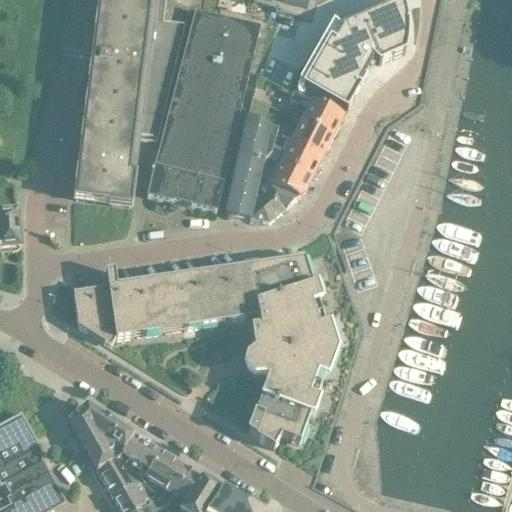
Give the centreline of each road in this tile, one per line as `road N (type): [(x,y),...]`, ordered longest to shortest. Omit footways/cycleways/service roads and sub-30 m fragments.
road 1 (unclassified): [(40,270),(270,238),(303,226),(326,199),(373,108),(418,63),(427,0)]
road 2 (unclassified): [(435,138),(344,456),(348,488),(374,511)]
road 3 (residential): [(23,331),(297,502)]
road 4 (residential): [(80,0),(33,211),(40,270)]
